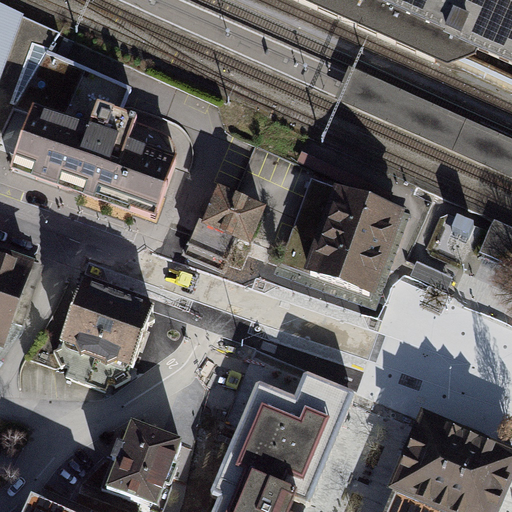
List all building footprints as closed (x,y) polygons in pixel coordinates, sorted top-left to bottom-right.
[(511,0),(365,0),(511,65),(511,0)] [(0,140),(13,111),(49,54),(59,34),(28,20),(0,8),(0,140)] [(49,54),(13,111),(30,116),(131,143),(136,119),(122,114),(132,89),(49,54)] [(511,143),(348,70),(336,101),(511,179),(511,143)] [(131,143),(30,116),(13,171),(155,222),(178,159),(131,143)] [(300,152),(295,163),(386,204),(390,193),(300,152)] [(340,194),(308,183),(277,268),(309,279),(365,299),(396,214),(340,194)] [(273,213),(224,192),(206,234),(201,231),(192,251),(189,260),(227,276),(231,268),(239,247),(255,254),(273,213)] [(511,232),(494,225),(492,229),(479,257),(511,271),(511,232)] [(0,360),(2,359),(33,268),(0,256),(0,360)] [(154,317),(83,293),(64,347),(62,353),(56,357),(62,371),(73,375),(70,383),(109,395),(111,387),(121,389),(134,381),(136,371),(154,317)] [(219,511),(296,511),(299,505),(308,509),(356,396),(309,376),(297,404),(261,389),(213,501),(222,505),(219,511)] [(493,511),(511,469),(511,450),(424,415),(384,511),(493,511)] [(157,511),(183,450),(133,430),(105,499),(138,511),(157,511)]
